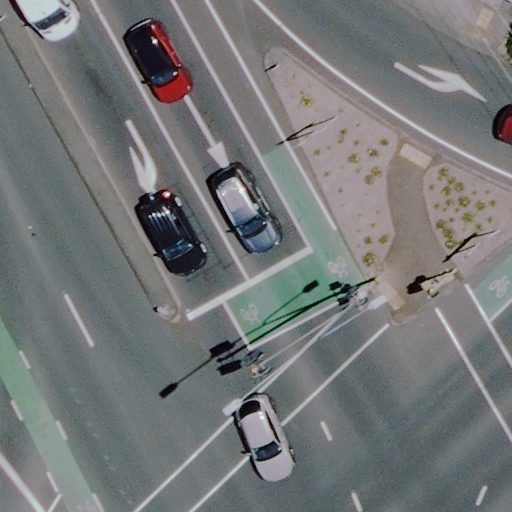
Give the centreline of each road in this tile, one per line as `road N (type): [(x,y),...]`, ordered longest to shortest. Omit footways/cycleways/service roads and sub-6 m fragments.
road 1 (secondary): [(124,0),(283,254),(418,508)]
road 2 (secondary): [(107,373),(0,132)]
road 3 (primary): [(318,0),(346,26),(437,78),(511,109)]
road 4 (primary): [(15,511),(107,373)]
road 5 (secondary): [(182,511),(107,373)]
road 6 (primary): [(418,508),(511,421)]
